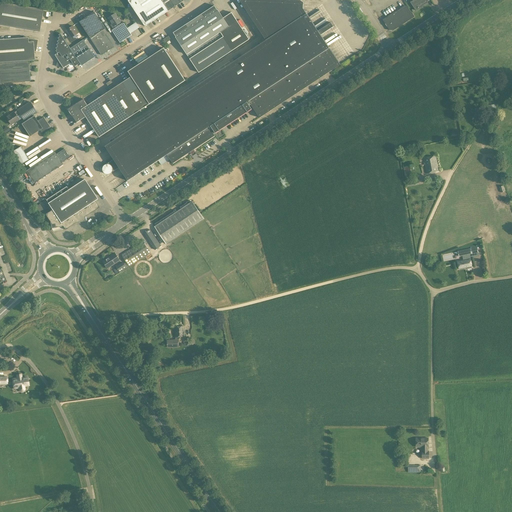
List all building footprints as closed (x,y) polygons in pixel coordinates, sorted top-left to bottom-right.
[(214,134),(253,108),(259,118),(340,65),(320,35),(333,27),(331,23),(318,31),(306,14),(303,11),(303,3),(300,0),(295,0),(241,0),(240,1),(266,40),(226,67),(105,146),(114,159),(108,163),(108,164),(107,164),(106,164),(106,165),(105,165),(104,165),(104,166),(103,167),(103,168),(103,169),(103,170),(103,171),(103,172),(104,172),(104,173),(105,173),(105,174),(106,174),(107,174),(108,174),(109,174),(110,174),(110,173),(111,173),(112,172),(112,171),(114,171),(119,168),(128,181),(167,155),(173,163),(215,136),(214,134)] [(129,0),(128,1),(145,26),(183,1),(182,0),(129,0)] [(414,0),(411,2),(415,10),(427,2),(426,0),(414,0)] [(43,10),(0,2),(0,25),(39,32),(43,10)] [(190,22),(173,33),(176,37),(175,37),(199,73),(249,40),(232,13),(223,18),(218,10),(217,10),(214,6),(193,20),(193,19),(192,19),(190,20),(190,21),(190,22)] [(389,30),(393,30),(414,17),(408,7),(404,7),(383,20),(389,30)] [(114,47),(103,30),(105,29),(94,12),(79,22),(90,39),(101,55),(114,47)] [(115,14),(108,18),(112,24),(110,25),(113,30),(112,30),(120,43),(131,35),(130,34),(127,28),(123,23),(122,24),(121,22),(115,14)] [(67,30),(70,36),(67,37),(71,43),(77,39),(75,36),(78,34),(73,26),(67,30)] [(68,65),(72,62),(75,67),(80,63),(70,49),(61,33),(59,34),(60,36),(58,38),(60,40),(58,41),(59,43),(57,44),(58,46),(56,48),(57,50),(56,50),(58,53),(55,55),(58,59),(56,66),(67,69),(68,65)] [(0,39),(0,62),(34,60),(34,51),(35,51),(37,40),(28,39),(28,38),(0,39)] [(70,49),(74,53),(80,62),(84,59),(86,63),(90,60),(91,61),(95,58),(83,40),(70,49)] [(125,74),(128,79),(87,106),(83,99),(68,109),(76,123),(86,117),(99,137),(149,104),(131,77),(150,104),(185,81),(164,48),(128,72),(125,74)] [(134,57),(138,63),(148,57),(144,51),(134,57)] [(0,83),(30,81),(28,61),(0,63),(0,83)] [(18,120),(16,116),(20,114),(24,121),(37,113),(30,102),(17,110),(14,113),(14,112),(6,117),(10,125),(18,120)] [(40,112),(34,116),(21,124),(29,137),(40,130),(41,133),(49,127),(43,117),(44,116),(40,112)] [(16,133),(15,139),(27,142),(28,136),(16,133)] [(21,147),(13,151),(21,164),(29,160),(21,147)] [(61,163),(69,157),(64,149),(56,154),(54,152),(25,171),(34,183),(63,164),(61,163)] [(438,172),(435,156),(424,159),(427,174),(438,172)] [(415,175),(413,165),(403,167),(405,177),(415,175)] [(46,200),(48,203),(52,209),(46,214),(50,221),(51,228),(63,226),(65,229),(75,223),(85,221),(84,217),(99,207),(94,201),(97,199),(84,179),(68,190),(66,187),(46,200)] [(192,201),(154,226),(166,244),(204,219),(192,201)] [(161,246),(150,229),(144,233),(155,250),(161,246)] [(142,241),(121,255),(126,262),(129,267),(150,253),(142,241)] [(465,269),(472,268),(470,258),(479,256),(476,245),(470,247),(471,248),(457,251),(459,257),(462,256),(463,260),(457,261),(459,270),(465,269)] [(103,261),(108,268),(120,260),(115,253),(103,261)] [(123,262),(116,267),(116,268),(119,272),(120,273),(127,268),(124,264),(123,262)] [(175,340),(175,341),(167,341),(168,347),(179,347),(178,340),(179,340),(179,337),(185,336),(184,326),(174,327),(175,337),(175,340)] [(184,346),(193,344),(191,336),(182,339),(184,346)] [(21,375),(16,375),(17,378),(13,379),(14,389),(19,388),(19,389),(20,391),(21,391),(23,391),(24,390),(24,389),(24,386),(28,385),(27,377),(21,378),(21,375)] [(428,447),(428,437),(420,437),(420,438),(416,438),(416,447),(422,447),(422,457),(428,458),(428,447)]
